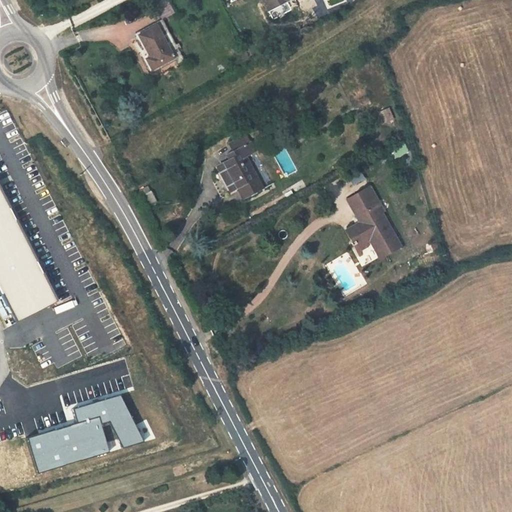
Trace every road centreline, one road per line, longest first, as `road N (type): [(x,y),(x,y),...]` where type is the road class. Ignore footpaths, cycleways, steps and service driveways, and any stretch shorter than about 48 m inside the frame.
road 1 (secondary): [(276,511),(40,82)]
road 2 (unknown): [(189,350),(250,310),(299,242),(343,213)]
